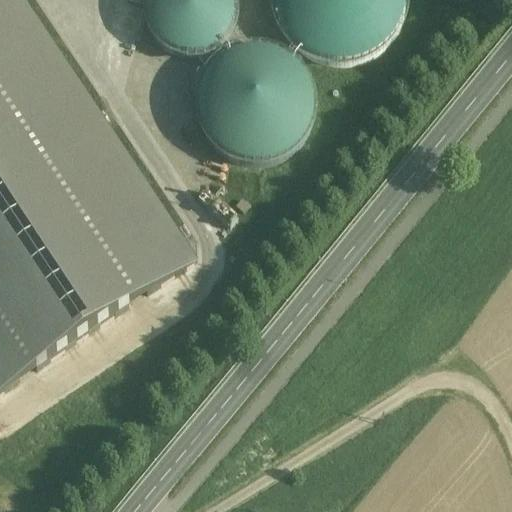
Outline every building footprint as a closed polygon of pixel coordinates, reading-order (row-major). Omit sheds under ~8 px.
[(0,0),(0,395),(194,267),(15,0),(0,0)] [(220,43),(226,37),(231,30),(234,22),(235,14),(235,5),(234,0),(151,0),(151,6),(151,14),(152,23),(156,30),(160,37),(166,43),(173,47),(181,51),(189,52),(198,52),(206,50),(213,47),(220,43)] [(383,46),(390,39),(396,31),(401,22),(404,12),(406,2),(406,0),(275,0),(276,1),(277,11),(280,20),(285,30),(291,38),(298,45),(306,51),(315,56),(325,60),(335,61),(345,61),(356,60),(365,57),(375,52),(383,46)] [(299,146),(306,138),(310,130),(314,121),(316,111),(316,101),(314,92),(311,83),(306,74),(300,67),(293,60),(285,55),(276,51),(266,49),(257,49),(247,50),(238,52),(229,57),(221,62),(214,69),(209,77),(205,86),(202,96),(201,105),(202,115),(204,124),(208,133),(213,141),(220,148),(228,154),(236,159),(246,162),(255,163),(265,163),(275,161),(284,157),(292,152),(299,146)] [(210,205),(236,226),(248,210),(222,189),(210,205)]
